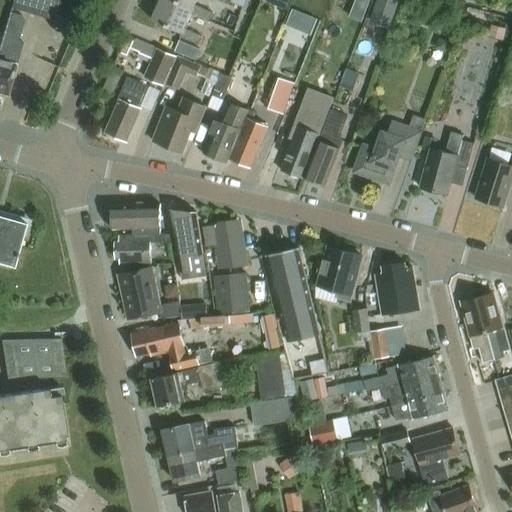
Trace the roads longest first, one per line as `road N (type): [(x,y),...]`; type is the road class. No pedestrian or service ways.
road 1 (residential): [(441,251),(67,160)]
road 2 (unclassified): [(142,511),(67,160)]
road 3 (unclassified): [(441,251),(436,288),(499,511)]
road 4 (unclassified): [(43,151),(111,0)]
